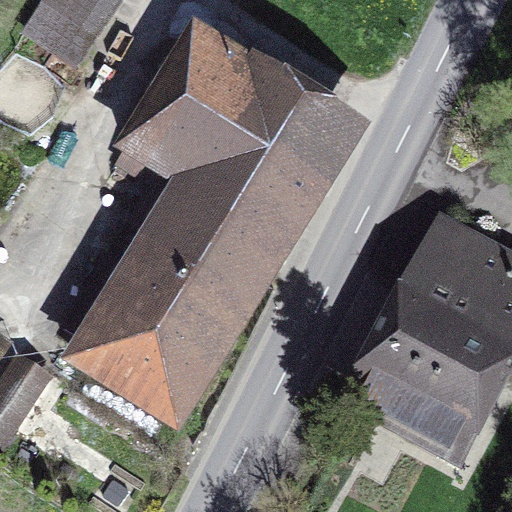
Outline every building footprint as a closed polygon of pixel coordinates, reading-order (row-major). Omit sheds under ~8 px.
[(45,0),(40,7),(92,42),(120,0),(45,0)] [(164,188),(63,345),(174,417),(312,198),(301,190),(337,134),(202,45),(126,161),(164,188)] [(511,264),(458,235),(364,408),(452,455),(502,361),(511,366),(511,264)] [(20,364),(0,394),(0,442),(7,432),(11,435),(46,380),(20,364)] [(17,511),(59,511),(30,492),(17,511)]
